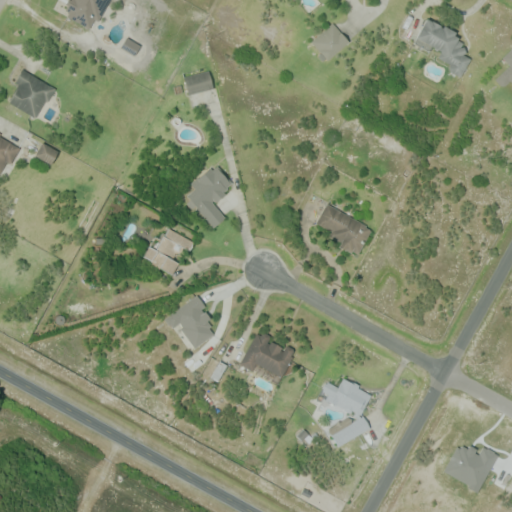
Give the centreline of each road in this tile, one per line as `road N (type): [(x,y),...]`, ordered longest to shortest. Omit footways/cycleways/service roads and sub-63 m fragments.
road 1 (residential): [(511,248),(366,511)]
road 2 (secondary): [(253,511),(0,369)]
road 3 (residential): [(444,371),(265,271)]
